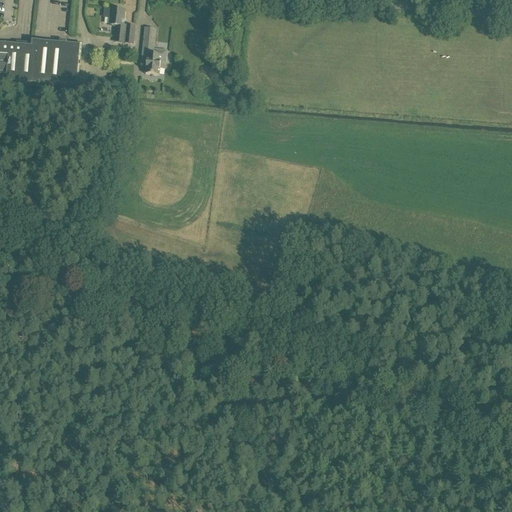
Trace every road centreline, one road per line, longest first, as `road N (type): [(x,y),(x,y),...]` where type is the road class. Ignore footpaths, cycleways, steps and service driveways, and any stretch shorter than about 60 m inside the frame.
road 1 (unclassified): [(0,281),(511,437)]
road 2 (unknown): [(0,303),(511,458)]
road 3 (unclassified): [(511,15),(323,0)]
